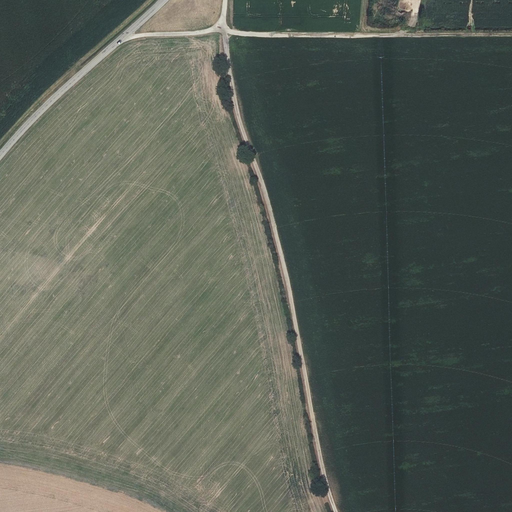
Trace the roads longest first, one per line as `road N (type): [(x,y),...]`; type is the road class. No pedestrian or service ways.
road 1 (track): [(336,511),(289,288),(236,108),(225,0)]
road 2 (track): [(122,35),(223,28),(511,34)]
road 3 (unclassified): [(0,153),(158,0)]
